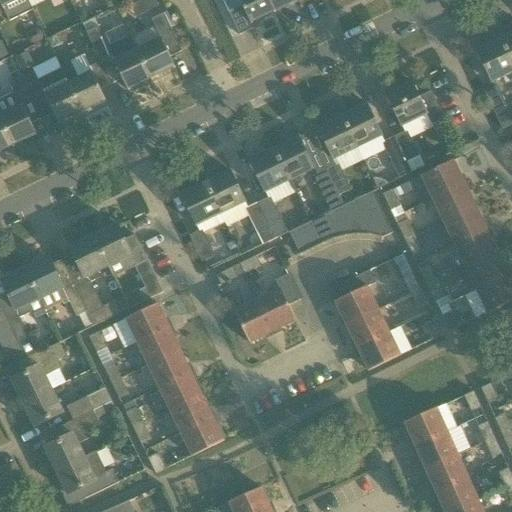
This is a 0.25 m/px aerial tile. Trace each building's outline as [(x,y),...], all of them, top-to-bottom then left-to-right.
[(27,0),(0,0),(0,15),(6,13),(10,21),(32,10),(27,0)] [(148,0),(144,2),(148,12),(158,8),(153,0),(148,0)] [(222,0),(239,35),(240,36),(253,29),(251,25),(275,13),(268,0),(222,0)] [(268,0),(275,13),(298,2),(301,6),(312,1),(311,0),(268,0)] [(152,79),(176,68),(170,58),(182,52),(164,14),(151,20),(156,28),(132,40),(152,79)] [(132,40),(125,43),(111,50),(110,50),(99,28),(86,34),(97,57),(100,62),(101,62),(112,85),(123,80),(128,91),(152,79),(132,40)] [(43,36),(41,32),(37,30),(30,33),(28,38),(30,42),(34,44),(42,40),(43,36)] [(511,34),(501,40),(511,63),(511,34)] [(491,83),(511,73),(511,63),(501,40),(476,52),(491,83)] [(0,48),(0,60),(9,56),(4,46),(0,48)] [(28,53),(15,59),(20,69),(32,63),(28,53)] [(84,56),(61,67),(83,113),(106,102),(101,90),(112,85),(101,62),(100,62),(90,67),(84,56)] [(59,125),(83,113),(61,67),(60,68),(61,69),(38,80),(35,73),(23,79),(43,118),(54,113),(59,125)] [(0,118),(14,147),(37,135),(31,124),(43,118),(23,79),(10,85),(14,93),(0,100),(0,118)] [(386,96),(401,126),(426,114),(432,125),(445,119),(432,92),(420,98),(413,83),(386,96)] [(511,125),(511,116),(498,87),(485,93),(503,130),(511,125)] [(357,148),(382,135),(368,105),(342,117),(357,148)] [(318,129),(332,160),(357,148),(342,117),(318,129)] [(0,153),(14,147),(0,118),(0,153)] [(406,162),(407,162),(418,156),(406,132),(394,137),(406,162)] [(394,168),(395,167),(400,178),(412,172),(407,162),(406,162),(394,137),(382,143),(394,168)] [(299,138),(274,151),(289,182),(314,169),(299,138)] [(289,182),(274,151),(249,163),(264,193),(289,182)] [(433,200),(465,184),(454,161),(422,177),(433,200)] [(338,165),(336,166),(326,171),(338,196),(339,196),(350,190),(338,165)] [(221,215),(246,203),(231,171),(206,183),(221,215)] [(331,182),(326,171),(317,175),(314,177),(319,188),(331,182)] [(221,215),(206,183),(181,196),(196,227),(221,215)] [(444,223),(476,207),(465,184),(433,200),(444,223)] [(383,195),(394,218),(404,213),(393,191),(383,195)] [(374,208),(379,205),(373,192),(354,201),(358,235),(369,235),(370,236),(374,208)] [(287,234),(282,223),(269,198),(258,204),(275,240),(287,234)] [(354,201),(344,206),(339,209),(346,237),(358,235),(354,201)] [(275,240),(258,204),(245,210),(263,246),(275,240)] [(370,236),(383,239),(384,238),(393,233),(379,205),(374,208),(370,236)] [(476,207),(444,223),(455,246),(487,230),(476,207)] [(325,216),(335,240),(346,237),(339,209),(331,213),(325,216)] [(404,213),(394,218),(405,241),(415,236),(404,213)] [(334,240),(335,240),(325,216),(312,222),(323,245),(334,240)] [(312,222),(301,227),(312,250),(323,245),(312,222)] [(118,226),(95,237),(109,266),(108,267),(114,277),(134,267),(144,288),(139,291),(145,302),(163,293),(135,235),(125,241),(118,226)] [(312,250),(301,227),(289,233),(300,256),(312,250)] [(487,230),(455,246),(466,268),(498,253),(487,230)] [(214,256),(202,231),(190,237),(202,262),(214,256)] [(405,241),(413,256),(423,252),(415,236),(405,241)] [(65,263),(63,260),(62,261),(64,263),(94,327),(129,309),(123,298),(104,308),(91,282),(99,278),(97,272),(108,267),(109,266),(95,237),(70,249),(75,258),(65,263)] [(476,291),(509,276),(498,253),(466,268),(476,291)] [(403,255),(394,259),(398,267),(409,275),(412,274),(403,255)] [(261,267),(256,257),(240,265),(245,275),(261,267)] [(49,259),(27,270),(47,311),(63,303),(64,305),(70,302),(77,317),(79,316),(86,331),(94,327),(64,263),(53,268),(49,259)] [(240,265),(235,267),(217,276),(221,286),(245,275),(240,265)] [(420,270),(428,287),(437,282),(429,266),(420,270)] [(0,305),(26,359),(37,354),(20,318),(31,313),(34,314),(36,319),(46,315),(45,312),(47,311),(27,270),(2,282),(8,295),(0,299),(0,305)] [(350,295),(335,303),(346,326),(379,310),(367,287),(376,283),(370,271),(345,283),(350,295)] [(402,279),(410,295),(420,290),(412,274),(402,279)] [(276,281),(280,289),(257,300),(273,333),(296,322),(289,306),(300,300),(288,275),(276,281)] [(511,281),(509,276),(476,291),(487,314),(511,302),(511,281)] [(437,282),(428,287),(439,310),(448,305),(437,282)] [(428,306),(420,290),(410,295),(411,298),(401,302),(407,314),(417,309),(418,311),(428,306)] [(257,300),(234,312),(250,344),(273,333),(257,300)] [(136,343),(169,327),(158,304),(125,320),(136,343)] [(17,363),(17,364),(26,359),(0,305),(0,342),(5,352),(9,350),(16,364),(17,363)] [(357,349),(390,333),(379,310),(346,326),(357,349)] [(455,319),(452,312),(442,317),(450,332),(459,328),(459,327),(455,319)] [(425,325),(433,341),(443,336),(435,320),(425,325)] [(169,327),(136,343),(147,366),(180,350),(169,327)] [(108,355),(105,349),(107,348),(99,333),(89,338),(100,359),(108,355)] [(390,333),(357,349),(368,372),(401,356),(390,333)] [(12,380),(23,403),(52,389),(46,377),(62,369),(58,361),(67,357),(60,343),(37,354),(26,359),(17,364),(22,375),(12,380)] [(180,350),(147,366),(159,389),(191,373),(180,350)] [(112,383),(122,378),(121,377),(128,374),(121,359),(104,368),(112,383)] [(170,412),(202,396),(191,373),(159,389),(170,412)] [(122,378),(112,383),(119,399),(129,394),(122,378)] [(481,389),(488,405),(498,400),(491,384),(481,389)] [(52,389),(23,403),(35,427),(63,413),(52,389)] [(67,408),(73,420),(93,411),(112,402),(105,389),(67,408)] [(464,397),(471,413),(481,408),(474,392),(464,397)] [(181,434),(214,419),(202,396),(170,412),(181,434)] [(144,424),(136,409),(136,408),(126,413),(134,429),(144,424)] [(448,432),(437,409),(404,424),(415,447),(448,432)] [(54,430),(59,441),(45,448),(56,471),(84,457),(78,444),(95,436),(91,429),(100,425),(93,411),(73,420),(73,421),(54,430)] [(502,435),(511,431),(504,415),(495,419),(502,435)] [(225,442),(214,419),(181,434),(192,457),(225,442)] [(488,423),(478,427),(485,443),(495,438),(488,423)] [(134,429),(141,444),(151,440),(144,424),(134,429)] [(502,435),(510,451),(511,449),(511,431),(502,435)] [(425,470),(458,455),(448,432),(415,447),(425,470)] [(502,454),(495,438),(485,443),(492,459),(502,454)] [(85,458),(84,457),(56,471),(67,494),(68,495),(80,489),(85,499),(119,483),(113,470),(107,473),(97,453),(85,458)] [(158,454),(148,459),(156,475),(166,470),(158,454)] [(425,470),(436,493),(469,478),(458,455),(425,470)] [(506,489),(511,486),(511,477),(508,469),(499,473),(506,489)] [(436,493),(444,511),(455,511),(479,501),(469,478),(436,493)] [(232,511),(271,511),(272,511),(262,488),(229,503),(232,511)] [(484,511),(479,501),(455,511),(484,511)] [(134,511),(129,502),(106,511),(134,511)]
